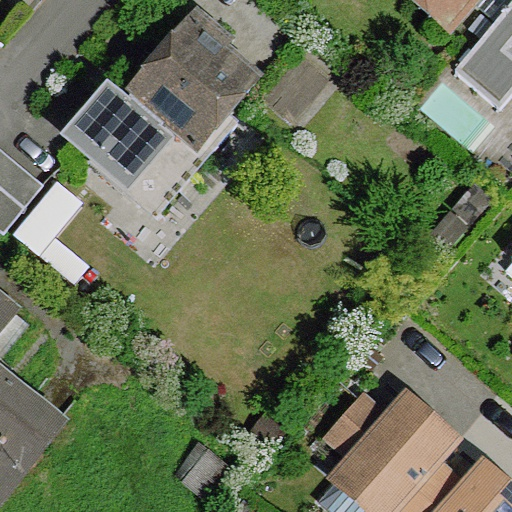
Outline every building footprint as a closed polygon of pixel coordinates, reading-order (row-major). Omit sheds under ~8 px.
[(501,0),(416,0),(465,42),(501,0)] [(511,110),(511,13),(425,113),(495,174),(511,155),(511,111),(511,110)] [(290,84),(213,15),(88,155),(166,224),(290,84)] [(0,150),(0,236),(3,239),(45,188),(0,150)] [(27,232),(56,253),(94,199),(65,178),(27,232)] [(0,295),(0,507),(5,511),(8,511),(80,429),(3,363),(35,326),(0,295)] [(361,454),(388,400),(365,389),(338,443),(361,454)] [(419,511),(476,445),(418,397),(344,485),(375,511),(419,511)] [(511,511),(511,479),(499,468),(459,511),(511,511)]
